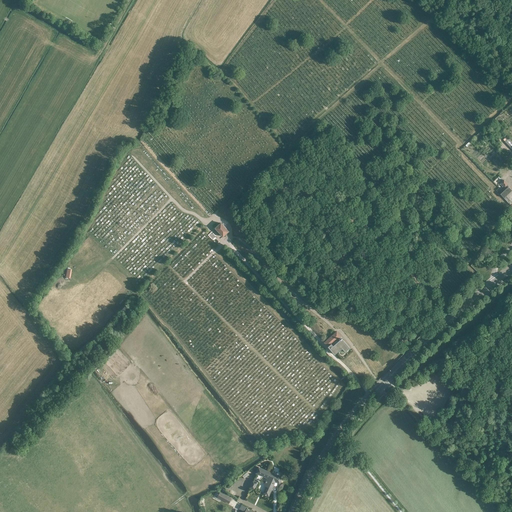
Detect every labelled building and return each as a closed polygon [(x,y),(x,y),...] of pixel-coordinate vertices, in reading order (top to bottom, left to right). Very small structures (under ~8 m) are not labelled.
[(497,180),(492,185),(495,189),(501,184),(497,180)] [(500,194),(503,198),(510,205),(511,203),(511,191),(508,187),(500,194)] [(220,234),(223,237),(224,236),(228,233),(229,232),(221,223),(220,224),(219,224),(216,227),(216,228),(213,231),(218,236),(220,234)] [(208,238),(212,243),(216,240),(211,235),(208,238)] [(337,332),(336,332),(324,342),(335,354),(339,351),(340,352),(343,349),(345,352),(350,348),(342,338),(341,339),(340,337),(341,337),(337,332)] [(96,371),(93,374),(99,380),(101,377),(96,371)] [(279,484),(282,478),(258,467),(256,473),(269,479),(267,482),(266,481),(264,486),(265,487),(262,494),(268,496),(273,485),(272,485),(274,481),(279,484)] [(254,490),(257,483),(252,481),(249,488),(254,490)] [(231,499),(220,493),(218,499),(229,505),(231,499)]
